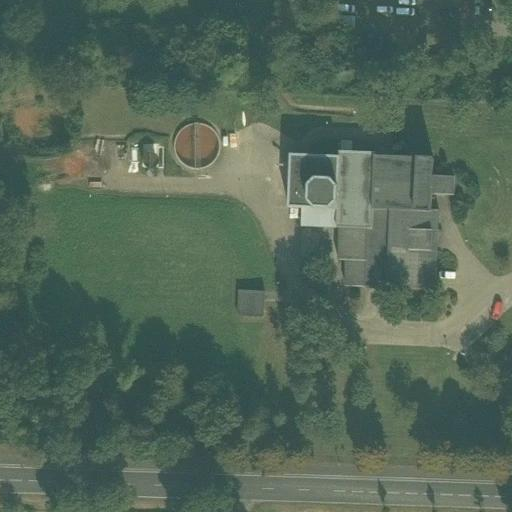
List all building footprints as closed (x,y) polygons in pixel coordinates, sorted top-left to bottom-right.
[(355,31),(356,19),(328,17),(328,30),(355,31)] [(179,164),(190,170),(202,170),(213,164),(219,154),(219,142),(213,131),(202,125),(190,125),(179,131),(173,141),(173,153),(179,164)] [(142,169),(157,169),(158,148),(158,145),(142,145),(142,169)] [(340,153),(340,158),(338,211),(337,229),(340,229),(373,230),(374,211),(376,158),(377,155),(340,153)] [(289,209),(303,210),(338,211),(340,158),(291,156),(289,209)] [(376,158),(374,211),(432,213),(432,211),(432,196),(454,197),(455,178),(433,177),(434,160),(376,158)] [(337,229),(338,211),(303,210),(302,228),(337,229)] [(439,212),(432,211),(432,213),(374,211),(373,230),(340,229),(339,261),(347,262),(346,288),(436,292),(439,212)] [(238,317),(264,319),(265,293),(240,292),(238,317)]
